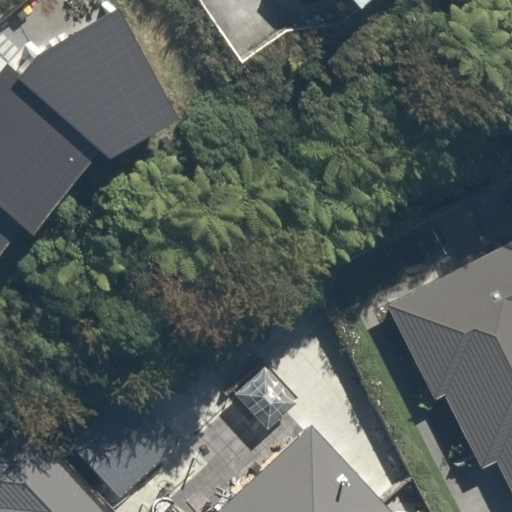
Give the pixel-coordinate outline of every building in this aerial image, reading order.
[(94,149),(162,113),(108,5),(24,49),(7,69),(0,62),(0,228),(9,218),(16,223),(87,142),(94,149)] [(491,457),(511,498),(511,234),(380,301),(427,396),(438,391),(474,465),(491,457)] [(382,511),(386,509),(304,422),(299,426),(290,416),(301,406),(293,397),(294,396),(259,359),(222,392),(231,401),(188,443),(207,463),(153,511),(382,511)] [(113,495),(174,437),(114,375),(54,434),(113,495)] [(0,511),(99,511),(18,423),(0,437),(0,511)]
